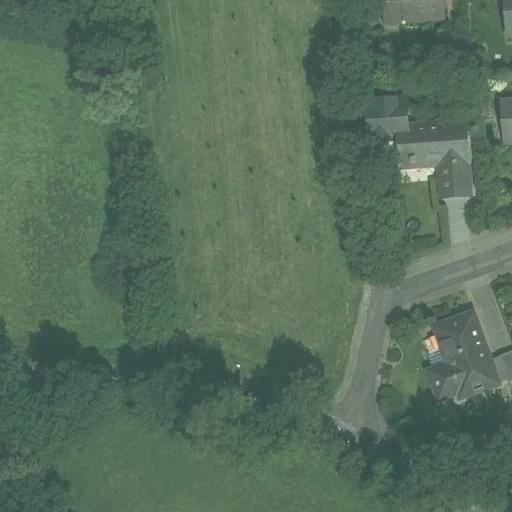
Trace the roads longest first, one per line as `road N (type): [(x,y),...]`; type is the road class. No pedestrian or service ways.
road 1 (unclassified): [(0,387),(153,391),(347,431)]
road 2 (residential): [(511,239),(380,288),(347,431)]
road 3 (unclassified): [(347,431),(429,467),(487,511)]
